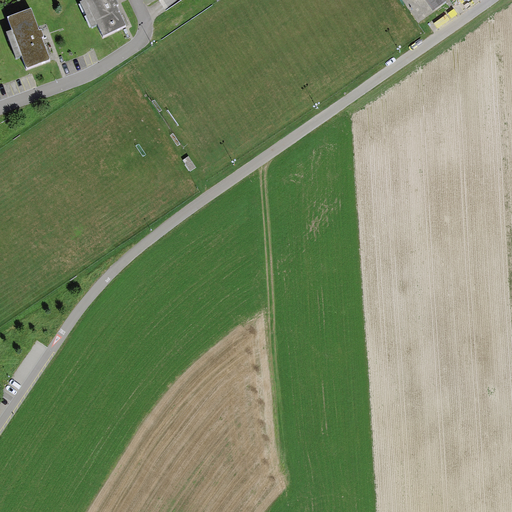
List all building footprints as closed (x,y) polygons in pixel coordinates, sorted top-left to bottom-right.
[(112,0),(84,0),(105,39),(126,28),(116,8),(119,7),(116,0),(114,0),(113,1),(112,0)] [(168,0),(166,2),(170,9),(182,0),(168,0)] [(425,0),(433,11),(449,0),(425,0)] [(31,12),(8,20),(27,71),(50,62),(42,41),(45,40),(42,31),(38,32),(31,12)] [(185,152),(178,157),(189,171),(195,167),(185,152)]
